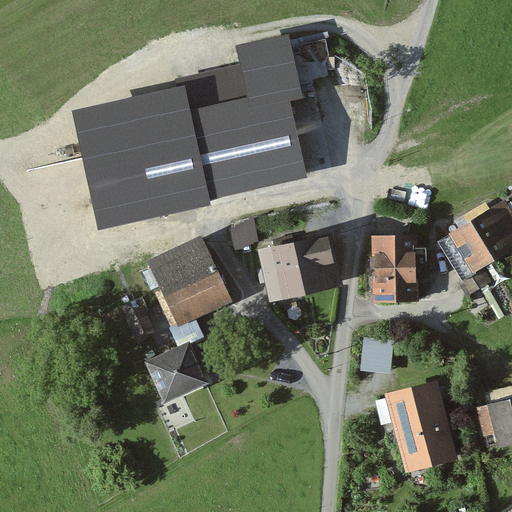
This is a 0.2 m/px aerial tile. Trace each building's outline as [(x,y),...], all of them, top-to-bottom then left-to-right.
[(245,74),(74,112),(101,231),(211,206),(209,196),(304,175),(287,100),(301,97),(288,37),(240,48),(245,74)] [(458,276),(469,268),(511,242),(511,199),(510,196),(487,209),(448,233),(435,241),(458,276)] [(256,209),(234,215),(239,236),(261,231),(256,209)] [(372,235),(373,300),(411,299),(411,268),(420,269),(419,249),(410,249),(410,235),(372,235)] [(334,281),(324,236),(258,250),(269,295),(334,281)] [(201,245),(149,269),(159,289),(174,323),(226,299),(210,265),(201,245)] [(465,283),(472,293),(488,283),(482,273),(465,283)] [(144,290),(127,300),(143,330),(161,320),(144,290)] [(395,343),(365,340),(361,372),(391,375),(395,343)] [(145,362),(162,398),(200,380),(193,363),(198,361),(190,342),(184,344),(145,362)] [(381,428),(392,425),(403,465),(450,453),(438,406),(437,407),(432,385),(374,400),(381,428)] [(511,386),(481,394),(484,404),(475,406),(482,434),(484,445),(496,442),(511,437),(511,386)] [(511,511),(511,502),(498,511),(497,511),(511,511)]
